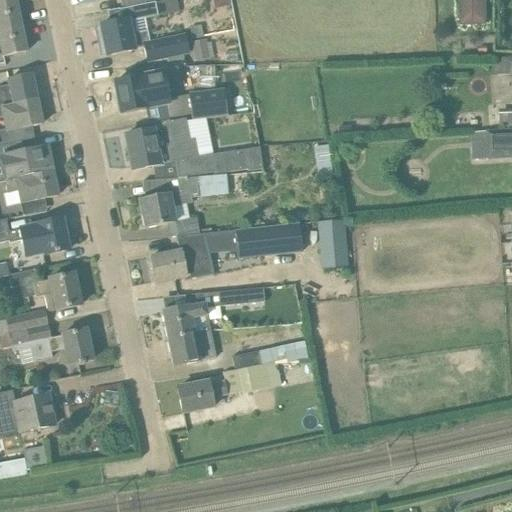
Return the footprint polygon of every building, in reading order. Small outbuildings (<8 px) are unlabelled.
[(486,0),(459,0),(460,26),(487,26),(486,0)] [(132,21),(155,16),(153,3),(129,8),(132,21)] [(0,7),(0,32),(21,28),(16,5),(0,7)] [(136,34),(136,31),(130,33),(128,20),(100,26),(103,41),(98,42),(101,54),(106,53),(106,57),(134,51),(140,50),(138,39),(137,38),(136,34)] [(0,45),(3,58),(26,52),(21,28),(0,32),(0,45)] [(140,50),(144,49),(147,63),(188,55),(185,37),(150,44),(147,32),(136,34),(137,38),(138,39),(140,50)] [(210,59),(206,40),(191,43),(194,62),(210,59)] [(215,89),(215,67),(198,67),(198,89),(215,89)] [(131,79),(114,83),(120,114),(158,107),(164,105),(170,104),(169,100),(167,89),(180,87),(177,68),(129,70),(131,79)] [(0,108),(13,106),(36,101),(31,76),(8,81),(9,86),(0,87),(0,108)] [(170,104),(164,105),(164,106),(167,120),(183,116),(191,115),(191,120),(227,116),(224,91),(188,96),(169,100),(170,104)] [(41,125),(36,101),(13,106),(0,108),(0,118),(3,118),(6,133),(41,125)] [(511,130),(511,109),(499,110),(500,130),(507,129),(507,131),(511,130)] [(137,134),(125,137),(132,171),(157,166),(157,167),(172,164),(175,163),(177,180),(187,179),(186,177),(213,173),(213,175),(247,170),(247,171),(261,170),(260,153),(259,149),(196,159),(193,140),(188,141),(185,122),(155,124),(135,127),(137,134)] [(511,157),(511,130),(507,131),(507,129),(500,130),(489,131),(490,159),(511,157)] [(0,183),(5,182),(5,183),(28,178),(51,173),(46,148),(23,153),(23,155),(0,159),(0,183)] [(28,178),(5,183),(7,194),(17,192),(20,205),(33,202),(57,197),(51,173),(28,178)] [(148,182),(149,183),(152,199),(138,201),(144,230),(164,226),(178,223),(174,206),(191,203),(191,199),(198,198),(199,202),(229,199),(229,177),(216,178),(216,176),(213,176),(187,179),(177,180),(148,182)] [(0,221),(0,243),(9,241),(9,245),(23,242),(23,244),(26,257),(42,254),(43,257),(68,251),(68,248),(74,247),(71,235),(65,237),(62,220),(42,225),(36,226),(20,230),(8,233),(5,220),(0,221)] [(344,221),(317,223),(321,270),(348,268),(344,221)] [(298,225),(234,232),(236,246),(238,260),(246,259),(301,253),(298,225)] [(178,252),(150,258),(155,285),(184,279),(184,282),(213,276),(205,235),(179,238),(176,238),(175,238),(178,252)] [(30,272),(8,276),(10,289),(32,285),(33,284),(30,272)] [(33,284),(32,285),(35,299),(44,297),(47,313),(55,311),(80,306),(73,275),(54,279),(48,281),(33,284)] [(261,289),(218,293),(220,307),(262,303),(261,289)] [(181,309),(161,313),(167,340),(210,332),(204,305),(196,307),(189,308),(189,307),(181,309)] [(0,335),(46,326),(43,312),(0,321),(0,335)] [(21,364),(51,358),(51,353),(64,350),(67,366),(78,364),(78,366),(84,365),(83,363),(92,361),(92,359),(86,332),(86,331),(49,339),(46,326),(0,335),(0,340),(2,349),(12,347),(13,351),(19,350),(21,364)] [(210,332),(167,340),(172,368),(192,364),(200,362),(215,358),(210,332)] [(231,358),(234,371),(275,367),(275,366),(308,362),(305,343),(231,358)] [(275,367),(234,371),(234,372),(238,372),(243,394),(269,389),(280,386),(275,367)] [(227,395),(224,382),(208,386),(208,383),(177,389),(182,414),(213,408),(211,399),(227,395)] [(12,391),(0,394),(0,424),(4,423),(7,436),(20,434),(34,430),(54,426),(48,397),(28,401),(15,404),(12,391)] [(126,421),(120,423),(122,433),(129,431),(126,421)] [(0,478),(27,474),(24,458),(0,461),(0,478)]
